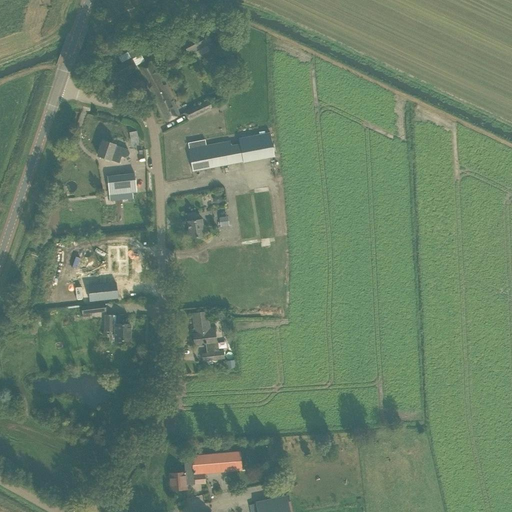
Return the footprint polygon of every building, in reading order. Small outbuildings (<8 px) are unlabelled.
[(195,52),(198,59),(218,49),(213,40),(210,42),(207,36),(204,37),(201,33),(183,43),(189,55),(195,52)] [(109,70),(115,80),(119,78),(136,68),(136,67),(143,63),(138,53),(127,59),(128,61),(109,70)] [(139,67),(167,122),(176,117),(180,115),(152,60),(147,63),(139,67)] [(185,110),(190,120),(217,107),(213,99),(208,101),(207,100),(185,110)] [(137,132),(129,133),(131,144),(139,142),(137,132)] [(238,138),(243,163),(274,157),(270,133),(238,138)] [(98,156),(119,163),(121,156),(125,158),(129,156),(130,153),(128,149),(103,141),(98,156)] [(189,149),(192,171),(202,169),(228,165),(228,163),(227,159),(224,143),(198,148),(189,149)] [(107,176),(109,195),(120,194),(121,201),(133,200),(132,192),(137,192),(135,173),(109,176),(107,176)] [(187,222),(190,239),(203,237),(201,220),(196,220),(195,213),(188,214),(189,221),(187,222)] [(100,284),(86,286),(88,301),(116,298),(114,283),(112,283),(112,276),(126,276),(127,248),(109,248),(108,272),(100,272),(100,284)] [(81,306),(82,318),(90,317),(89,313),(106,311),(105,303),(81,306)] [(61,317),(63,329),(72,328),(71,321),(69,310),(78,309),(77,305),(64,307),(65,317),(61,317)] [(202,313),(192,314),(194,328),(196,328),(197,335),(195,335),(195,336),(194,336),(195,343),(196,343),(196,344),(204,343),(204,344),(206,343),(207,353),(202,354),(203,361),(213,360),(224,358),(223,351),(219,352),(215,352),(213,342),(216,341),(214,327),(210,328),(208,313),(202,313)] [(114,332),(114,341),(119,341),(129,341),(130,324),(123,324),(123,315),(117,315),(105,314),(104,332),(114,332)] [(234,360),(226,361),(227,368),(235,367),(234,360)] [(169,473),(170,491),(180,490),(187,489),(187,484),(193,484),(193,473),(240,469),(239,452),(193,456),(183,457),(184,472),(169,473)] [(289,511),(286,496),(255,503),(257,511),(289,511)]
